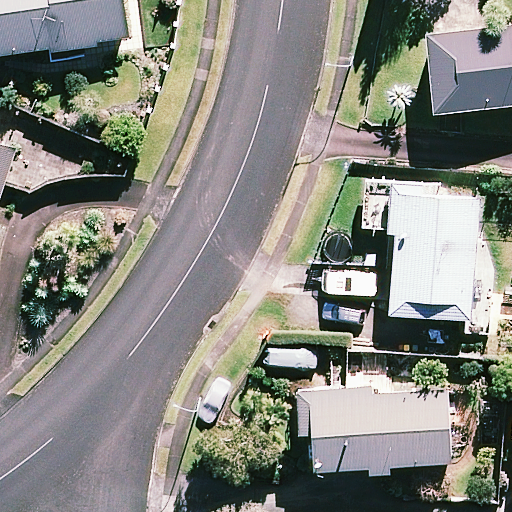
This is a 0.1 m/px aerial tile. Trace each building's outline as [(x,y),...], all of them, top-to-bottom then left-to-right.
[(0,0),(0,53),(135,36),(130,0),(0,0)] [(511,24),(433,32),(441,110),(511,103),(511,24)] [(0,206),(18,148),(0,141),(0,206)] [(443,185),(403,183),(372,181),(370,226),(401,228),(397,313),(475,317),(481,198),(443,197),(443,185)] [(320,467),(371,464),(371,474),(394,473),(394,463),(454,461),(451,386),(302,393),(303,432),(318,431),(320,467)]
